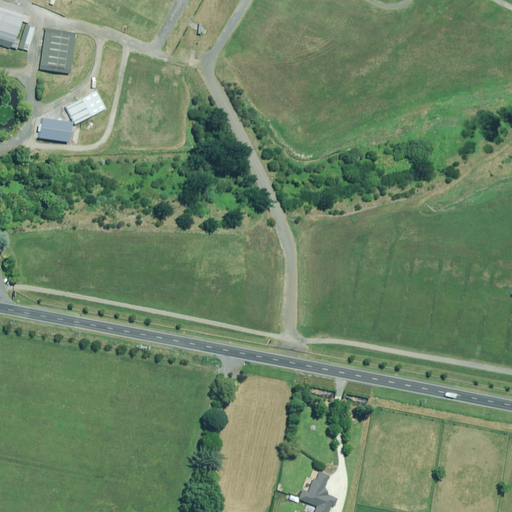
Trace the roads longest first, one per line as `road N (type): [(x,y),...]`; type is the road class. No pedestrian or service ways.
road 1 (track): [(511,372),(338,340),(290,339),(287,233),(209,70),(245,0)]
road 2 (tertiary): [(0,307),(511,406)]
road 3 (track): [(0,285),(290,339)]
